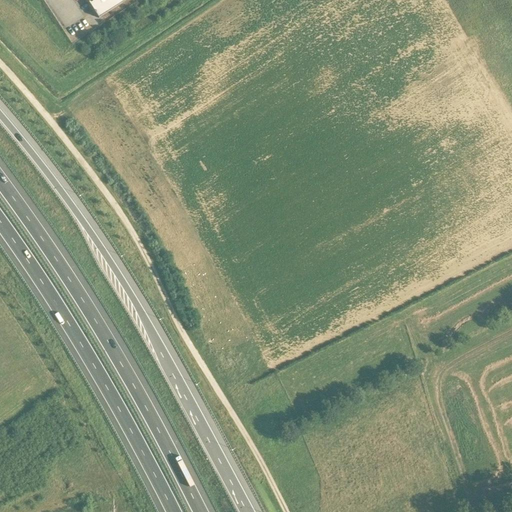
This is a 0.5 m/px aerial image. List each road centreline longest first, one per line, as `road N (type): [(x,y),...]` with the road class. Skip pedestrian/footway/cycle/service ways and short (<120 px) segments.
road 1 (track): [(287,511),(176,326),(120,211),(0,65)]
road 2 (motorway): [(244,511),(135,299),(0,115)]
road 3 (motorway): [(199,511),(83,302),(0,181)]
road 4 (motorway): [(0,222),(80,344),(172,511)]
road 5 (track): [(511,331),(442,378),(473,511)]
